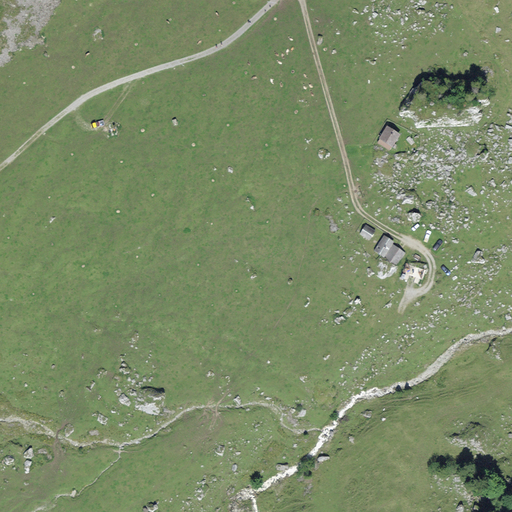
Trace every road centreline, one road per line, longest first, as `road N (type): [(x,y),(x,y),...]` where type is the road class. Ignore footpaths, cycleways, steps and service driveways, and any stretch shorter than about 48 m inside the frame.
road 1 (track): [(415,289),(432,279),(434,261),(361,211),(353,196),(303,0)]
road 2 (track): [(75,103),(200,54),(275,0)]
